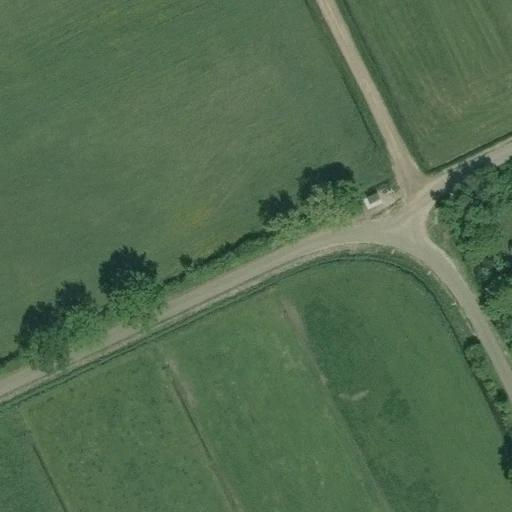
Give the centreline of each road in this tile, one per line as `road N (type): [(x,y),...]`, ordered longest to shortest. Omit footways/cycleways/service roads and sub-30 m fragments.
road 1 (unclassified): [(0,390),(334,236),(404,240)]
road 2 (track): [(422,197),(319,0)]
road 3 (unclassified): [(511,398),(453,282),(404,240)]
road 4 (unclassified): [(511,153),(422,197),(404,240)]
